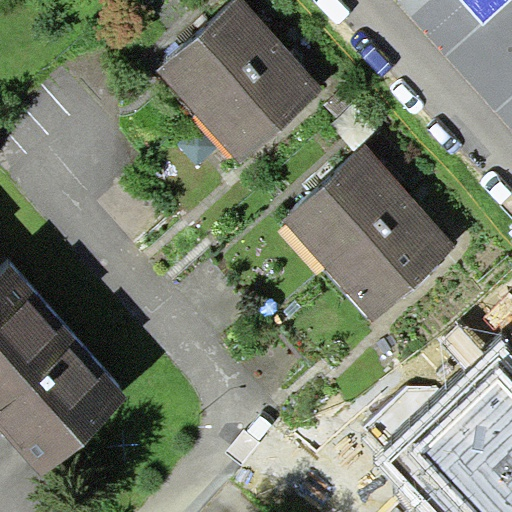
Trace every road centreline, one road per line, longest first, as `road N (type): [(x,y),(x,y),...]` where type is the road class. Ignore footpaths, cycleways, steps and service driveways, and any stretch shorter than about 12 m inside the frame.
road 1 (residential): [(12,155),(217,368),(228,410),(215,458),(165,511)]
road 2 (residential): [(511,161),(365,0)]
